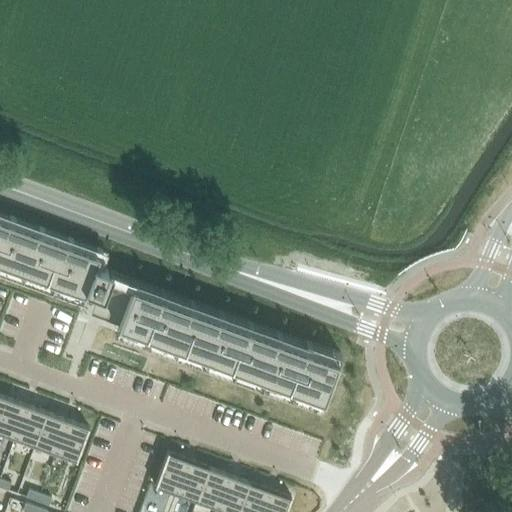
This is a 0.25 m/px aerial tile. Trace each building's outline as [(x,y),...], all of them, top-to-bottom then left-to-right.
[(0,218),(0,263),(84,294),(86,290),(108,299),(102,316),(118,322),(118,324),(323,399),(337,360),(132,285),(134,280),(94,266),(99,255),(0,218)] [(0,432),(14,437),(26,404),(6,396),(0,412),(0,432)] [(34,445),(47,411),(26,404),(14,437),(34,445)] [(55,452),(67,418),(47,411),(34,445),(55,452)] [(88,426),(67,418),(55,452),(76,460),(88,426)] [(176,492),(188,459),(168,451),(167,450),(154,485),(156,485),(176,492)] [(196,499),(208,466),(188,459),(176,492),(196,499)] [(217,507),(229,473),(208,466),(196,499),(217,507)] [(230,511),(237,511),(249,481),(229,473),(217,507),(230,511)] [(0,486),(8,489),(10,482),(0,478),(0,486)] [(260,511),(269,488),(249,481),(237,511),(260,511)] [(40,493),(29,488),(26,496),(37,500),(40,493)] [(289,496),(269,488),(260,511),(284,511),(291,496),(290,495),(289,496)] [(48,504),(51,497),(40,493),(37,500),(48,504)] [(28,511),(34,511),(36,506),(25,502),(22,510),(28,511)]
